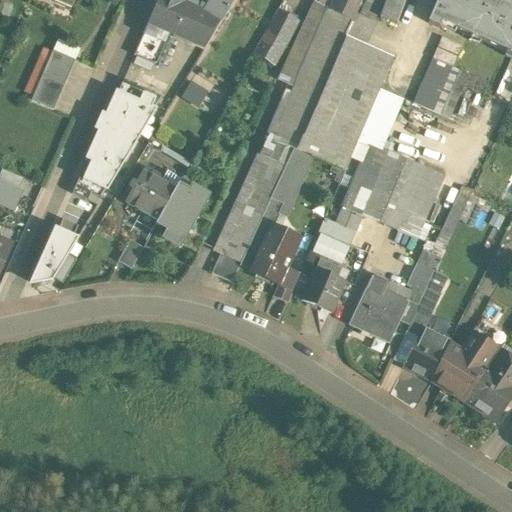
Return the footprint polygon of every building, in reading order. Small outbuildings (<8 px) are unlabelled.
[(53,0),(72,8),(75,0),(53,0)] [(181,3),(175,0),(158,0),(147,25),(169,34),(205,49),(223,20),(181,3)] [(212,0),(210,4),(226,14),(234,0),(212,0)] [(322,0),(319,6),(327,10),(331,12),(336,0),(322,0)] [(336,0),(331,12),(352,23),(356,14),(358,9),(362,0),(336,0)] [(403,0),(386,0),(379,19),(394,25),(403,0)] [(501,5),(489,0),(436,0),(426,24),(438,29),(440,24),(511,55),(511,9),(511,7),(511,4),(503,1),(501,5)] [(313,3),(291,52),(305,58),(327,10),(319,6),(313,3)] [(374,16),(358,9),(356,14),(371,20),(374,16)] [(305,58),(289,94),(285,92),(281,100),(271,125),(273,125),(267,140),(294,150),(350,26),(352,23),(331,12),(327,10),(305,58)] [(278,11),(254,55),(274,65),(283,47),(289,36),(296,21),(278,11)] [(371,20),(356,14),(352,23),(350,26),(370,34),(375,22),(371,20)] [(169,34),(147,25),(134,55),(156,64),(169,34)] [(370,34),(350,26),(345,38),(365,46),(370,34)] [(345,38),(294,150),(312,157),(345,171),(357,144),(379,91),(393,59),(365,46),(345,38)] [(75,60),(53,51),(42,76),(64,86),(75,60)] [(291,52),(277,81),(282,83),(275,98),(281,100),(285,92),(289,94),(305,58),(291,52)] [(453,69),(431,59),(411,104),(433,114),(453,69)] [(64,86),(42,76),(31,101),(53,111),(64,86)] [(189,85),(184,99),(200,105),(205,91),(189,85)] [(402,101),(379,91),(357,144),(368,149),(369,145),(381,150),(402,101)] [(70,195),(86,203),(91,195),(102,200),(156,111),(152,109),(155,102),(142,96),(139,103),(117,93),(70,195)] [(294,150),(267,140),(260,156),(286,168),(294,150)] [(381,150),(369,145),(368,149),(342,209),(361,218),(397,233),(424,169),(381,150)] [(275,190),(242,264),(252,268),(271,228),(273,229),(279,214),(285,217),(312,157),(294,150),(286,168),(275,190)] [(260,156),(258,155),(247,178),(275,190),(286,168),(260,156)] [(155,174),(146,168),(143,174),(152,179),(155,174)] [(30,214),(42,186),(1,169),(0,170),(0,206),(13,212),(15,208),(30,214)] [(424,169),(397,233),(416,241),(443,177),(424,169)] [(143,174),(138,183),(133,180),(126,191),(132,194),(126,204),(158,222),(175,192),(152,179),(143,174)] [(275,190),(247,178),(214,252),(220,255),(230,260),(241,264),(241,265),(242,264),(275,190)] [(190,194),(177,187),(175,192),(158,222),(156,226),(168,232),(163,241),(179,250),(189,232),(190,233),(198,219),(197,218),(208,198),(193,190),(190,194)] [(465,206),(449,205),(449,234),(456,234),(456,221),(465,221),(465,206)] [(361,218),(342,209),(335,225),(335,226),(355,234),(361,218)] [(355,234),(335,226),(335,225),(324,220),(318,234),(349,247),(355,234)] [(273,229),(271,228),(252,268),(250,274),(278,286),(286,269),(299,240),(273,229)] [(78,241),(54,231),(28,287),(53,283),(78,241)] [(0,269),(10,246),(0,241),(0,269)] [(142,249),(129,242),(117,263),(131,270),(142,249)] [(351,269),(361,271),(366,251),(356,249),(351,269)] [(441,260),(423,252),(417,265),(435,274),(441,260)] [(230,260),(220,255),(211,276),(221,280),(230,260)] [(230,260),(221,280),(232,285),(241,264),(230,260)] [(417,265),(406,287),(411,290),(424,296),(435,274),(417,265)] [(301,275),(286,269),(278,286),(274,296),(289,303),(301,275)] [(343,282),(316,271),(303,302),(330,313),(343,282)] [(387,285),(372,278),(366,291),(381,298),(387,285)] [(381,298),(366,291),(348,326),(388,345),(399,322),(409,326),(419,305),(424,296),(411,290),(408,296),(387,285),(381,298)] [(432,311),(419,305),(409,326),(422,332),(432,311)] [(472,334),(461,351),(441,389),(464,404),(498,352),(499,352),(472,334)] [(446,351),(419,337),(403,368),(431,382),(446,351)] [(446,351),(431,382),(441,389),(461,351),(450,344),(446,351)] [(511,360),(498,352),(464,404),(496,425),(511,401),(511,360)] [(438,394),(428,390),(419,411),(429,415),(438,394)]
